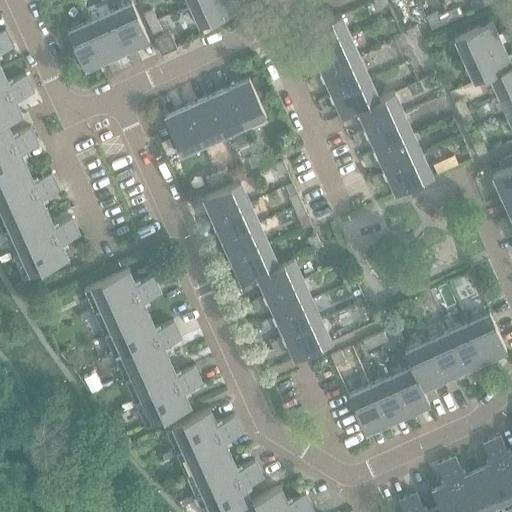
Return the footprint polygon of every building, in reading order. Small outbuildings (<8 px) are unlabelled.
[(237,8),(233,0),(194,0),(189,3),(199,25),(237,8)] [(148,38),(131,1),(110,10),(126,48),(148,38)] [(463,14),(459,5),(448,10),(452,19),(463,14)] [(156,17),(152,8),(143,12),(147,21),(156,17)] [(126,48),(110,10),(88,20),(106,58),(126,48)] [(452,19),(448,10),(438,15),(442,24),(452,19)] [(351,35),(341,13),(303,30),(313,52),(351,35)] [(161,28),(156,17),(147,21),(152,32),(161,28)] [(106,58),(88,20),(67,30),(84,67),(106,58)] [(502,42),(492,20),(454,37),(464,59),(502,42)] [(420,34),(416,25),(406,29),(410,38),(420,34)] [(0,50),(13,45),(9,36),(5,27),(0,29),(0,68),(2,67),(0,63),(0,50)] [(511,37),(511,27),(501,32),(505,40),(511,37)] [(176,46),(169,31),(154,38),(161,53),(176,46)] [(360,56),(351,35),(313,52),(322,73),(360,56)] [(511,63),(511,62),(502,42),(464,59),(474,80),(489,74),(511,63)] [(141,58),(137,48),(128,52),(133,62),(141,58)] [(511,87),(511,50),(510,52),(511,55),(511,61),(511,62),(511,63),(489,74),(498,94),(511,87)] [(313,62),(309,53),(299,58),(303,67),(313,62)] [(369,76),(360,56),(322,73),(332,93),(369,76)] [(121,67),(116,57),(107,61),(112,72),(121,67)] [(33,90),(29,80),(26,72),(8,81),(2,67),(0,68),(0,121),(6,119),(6,120),(22,113),(15,98),(33,90)] [(323,83),(319,74),(308,79),(312,87),(323,83)] [(356,107),(379,97),(369,76),(332,93),(342,115),(343,114),(347,123),(357,119),(353,110),(357,108),(356,107)] [(266,114),(249,77),(227,86),(244,124),(266,114)] [(244,124),(227,86),(206,96),(223,134),(244,124)] [(511,112),(511,87),(498,94),(508,115),(511,112)] [(404,112),(394,90),(379,97),(356,107),(357,108),(366,128),(404,112)] [(332,103),(328,95),(318,99),(322,108),(332,103)] [(223,134),(206,96),(185,105),(202,143),(223,134)] [(467,108),(463,98),(454,102),(458,112),(467,108)] [(202,143),(185,105),(164,115),(181,153),(202,143)] [(472,118),(467,108),(458,112),(463,122),(472,118)] [(413,132),(404,112),(366,128),(375,149),(413,132)] [(38,143),(34,134),(30,126),(12,134),(6,120),(6,119),(0,121),(0,177),(27,165),(20,151),(38,143)] [(367,139),(362,130),(352,135),(356,143),(367,139)] [(423,153),(413,132),(375,149),(385,170),(423,153)] [(486,150),(482,140),(473,144),(478,154),(486,150)] [(272,158),(268,149),(257,153),(261,162),(272,158)] [(376,160),(372,151),(362,155),(366,164),(376,160)] [(261,162),(257,153),(247,158),(251,167),(261,162)] [(433,175),(423,153),(385,170),(395,192),(433,175)] [(287,170),(283,159),(274,163),(278,174),(287,170)] [(511,190),(511,164),(492,174),(502,195),(511,190)] [(59,188),(55,179),(51,171),(33,179),(27,165),(0,177),(0,224),(3,230),(47,210),(41,196),(59,188)] [(230,177),(226,168),(215,173),(219,181),(230,177)] [(385,180),(381,171),(371,176),(375,185),(385,180)] [(219,181),(215,173),(206,177),(210,186),(219,181)] [(250,200),(240,179),(202,196),(212,217),(250,200)] [(511,215),(511,190),(502,195),(511,216),(511,215)] [(302,202),(297,192),(288,196),(293,206),(302,202)] [(259,221),(250,200),(212,217),(222,238),(259,221)] [(306,212),(302,202),(293,206),(298,216),(306,212)] [(79,233),(75,225),(71,216),(53,224),(47,210),(3,230),(24,276),(68,256),(61,241),(79,233)] [(269,242),(259,221),(222,238),(231,259),(269,242)] [(320,243),(316,233),(307,237),(312,247),(320,243)] [(255,272),(278,262),(269,242),(231,259),(241,281),(242,280),(246,289),(257,284),(253,276),(256,274),(255,272)] [(303,277),(293,256),(293,255),(278,262),(255,272),(256,274),(265,294),(303,277)] [(160,291),(156,283),(152,274),(135,282),(128,267),(84,287),(104,332),(148,312),(143,299),(160,291)] [(312,298),(303,277),(265,294),(274,315),(312,298)] [(266,304),(262,295),(251,300),(255,309),(266,304)] [(322,319),(312,298),(274,315),(284,336),(322,319)] [(506,349),(489,311),(467,321),(484,359),(506,349)] [(181,336),(177,328),(173,319),(155,327),(148,312),(104,332),(124,377),(169,357),(163,345),(181,336)] [(275,325),(271,316),(261,321),(265,330),(275,325)] [(332,340),(322,319),(284,336),(294,358),(332,340)] [(484,359),(467,321),(446,330),(463,368),(484,359)] [(387,339),(383,330),(372,335),(377,344),(387,339)] [(463,368),(446,330),(425,340),(443,377),(463,368)] [(377,344),(372,335),(363,340),(366,348),(377,344)] [(285,346),(281,337),(270,342),(274,351),(285,346)] [(443,377),(425,340),(404,349),(411,365),(412,364),(422,387),(443,377)] [(345,358),(341,350),(330,354),(334,363),(345,358)] [(103,365),(114,360),(112,357),(102,361),(103,365)] [(201,382),(197,373),(193,364),(176,372),(169,357),(124,377),(146,425),(190,405),(183,390),(201,382)] [(499,369),(495,358),(486,362),(490,373),(499,369)] [(424,390),(422,387),(412,364),(411,365),(390,374),(408,412),(429,402),(428,400),(437,396),(433,386),(424,390)] [(478,378),(474,368),(465,372),(470,382),(478,378)] [(408,412),(390,374),(370,383),(387,421),(408,412)] [(458,387),(453,377),(444,381),(449,391),(458,387)] [(387,421),(370,383),(349,393),(365,431),(387,421)] [(242,431),(238,422),(234,414),(216,422),(210,407),(165,427),(186,473),(230,453),(224,439),(242,431)] [(511,503),(511,450),(508,452),(500,434),(483,442),(491,460),(477,466),(497,510),(511,503)] [(262,476),(258,468),(255,459),(237,467),(230,453),(186,473),(203,511),(223,511),(236,506),(236,505),(251,498),(244,484),(262,476)] [(493,511),(497,510),(477,466),(463,473),(455,454),(437,462),(445,480),(431,487),(438,503),(441,511),(493,511)] [(305,511),(312,509),(309,500),(305,492),(287,500),(280,485),(251,498),(236,505),(236,506),(238,511),(305,511)] [(441,511),(438,503),(424,509),(416,491),(399,499),(404,511),(441,511)]
